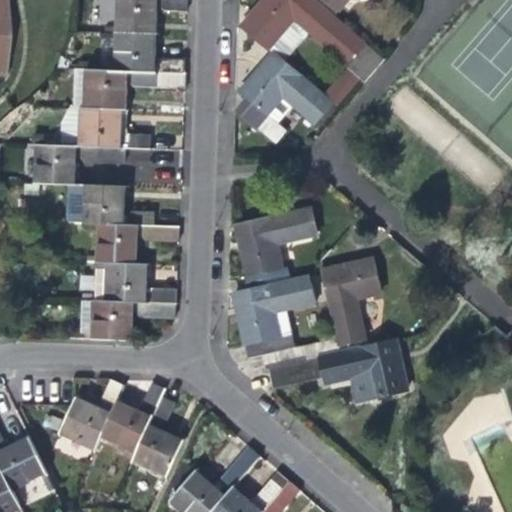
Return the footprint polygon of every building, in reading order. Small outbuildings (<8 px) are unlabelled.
[(0,0),(0,74),(7,75),(13,36),(9,1),(0,0)] [(187,12),(187,0),(117,0),(116,28),(104,27),(104,33),(116,33),(156,35),(157,21),(158,6),(161,7),(165,11),(187,12)] [(309,33),(366,81),(383,61),(333,18),(313,0),(312,0),(266,0),(252,16),(242,27),(253,37),(274,54),(283,62),(309,33)] [(312,0),(313,0),(333,18),(348,0),(312,0)] [(156,45),(156,35),(116,33),(115,71),(185,74),(186,60),(163,58),(158,63),(155,63),(156,45)] [(333,104),(283,62),(274,54),(259,71),(241,92),(249,99),(239,111),(273,141),(277,143),(287,133),(277,124),(293,105),(315,124),(333,104)] [(184,88),(185,74),(115,71),(86,70),(84,109),(126,111),(127,95),(128,82),(130,82),(135,86),(184,88)] [(126,122),(126,111),(84,109),(81,109),(81,126),(62,126),(61,146),(124,149),(150,150),(151,135),(128,134),(126,129),(126,122)] [(124,163),(124,149),(61,146),(36,145),(35,184),(75,185),(75,171),(76,157),(79,157),(83,161),(124,163)] [(84,224),(97,224),(154,226),(154,213),(132,212),(127,216),(124,216),(125,201),(125,187),(85,186),(84,224)] [(246,277),(249,291),(290,281),(287,267),(281,268),(275,244),(316,235),(311,209),(237,227),(242,254),(248,276),(246,277)] [(97,224),(96,263),(137,265),(137,249),(138,236),(141,236),(145,240),(179,241),(180,227),(154,226),(97,224)] [(338,338),(295,348),(262,356),(265,370),(269,369),(366,347),(355,299),(379,294),(376,279),(371,259),(324,271),(324,274),(338,338)] [(98,269),(97,301),(176,304),(177,290),(154,289),(150,294),(147,293),(147,275),(148,265),(137,265),(96,263),(96,269),(98,269)] [(309,277),(290,281),(249,291),(234,295),(239,317),(245,344),(246,344),(249,359),(262,356),(295,348),(285,310),(315,303),(309,277)] [(176,304),(97,301),(82,301),(81,333),(78,333),(78,339),(131,342),(132,320),(132,313),(135,313),(140,317),(176,319),(176,304)] [(396,341),(366,347),(269,369),(273,389),(325,378),(327,384),(353,377),(359,401),(407,389),(399,359),(396,341)] [(119,401),(125,386),(112,381),(102,401),(104,407),(103,410),(90,404),(76,398),(73,405),(60,433),(95,450),(101,437),(119,401)] [(137,453),(162,397),(166,388),(153,383),(144,404),(146,410),(145,413),(131,407),(119,401),(101,437),(137,453)] [(175,403),(162,397),(137,453),(133,462),(168,478),(185,442),(171,435),(158,429),(159,425),(166,424),(175,403)] [(0,433),(0,466),(12,491),(47,474),(29,438),(16,444),(3,450),(2,447),(4,441),(0,433)] [(182,511),(212,511),(234,488),(261,457),(250,448),(220,481),(221,488),(219,490),(210,484),(197,472),(170,502),(182,511)] [(12,491),(0,466),(0,511),(12,511),(20,509),(12,491)] [(262,511),(289,481),(278,472),(256,498),(253,498),(250,502),(242,494),(234,488),(212,511),(262,511)] [(282,511),(300,491),(289,481),(262,511),(282,511)]
